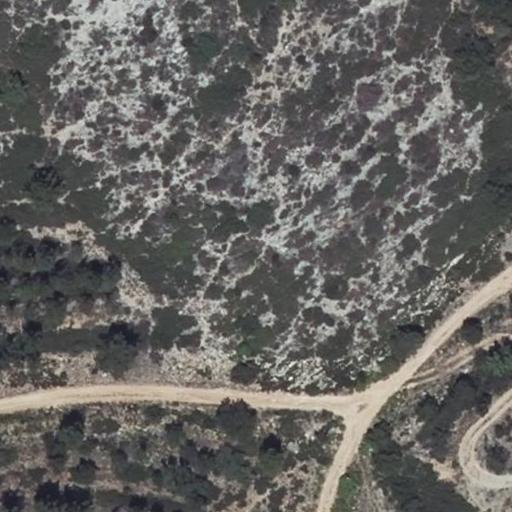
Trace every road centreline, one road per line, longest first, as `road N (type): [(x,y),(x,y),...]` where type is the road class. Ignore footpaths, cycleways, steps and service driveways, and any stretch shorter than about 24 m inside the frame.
road 1 (track): [(357,404),(126,390),(0,406)]
road 2 (track): [(357,404),(511,271)]
